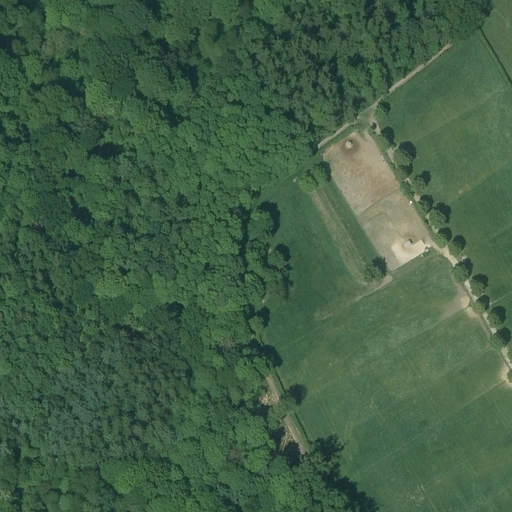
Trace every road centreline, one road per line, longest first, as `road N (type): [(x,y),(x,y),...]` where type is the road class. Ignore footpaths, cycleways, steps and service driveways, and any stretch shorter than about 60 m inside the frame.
road 1 (track): [(0,92),(45,155),(95,271),(110,288),(151,308),(242,326),(333,511)]
road 2 (unknown): [(364,109),(511,362)]
road 3 (track): [(160,511),(123,497),(0,486)]
